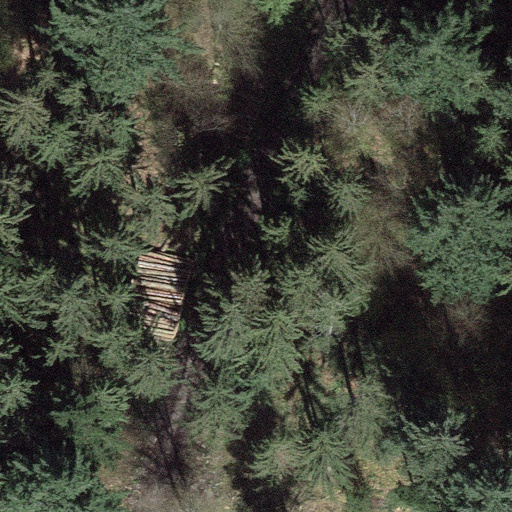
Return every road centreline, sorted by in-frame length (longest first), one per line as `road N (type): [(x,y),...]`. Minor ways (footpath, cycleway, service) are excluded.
road 1 (track): [(330,0),(179,406),(154,511)]
road 2 (track): [(0,111),(130,0)]
